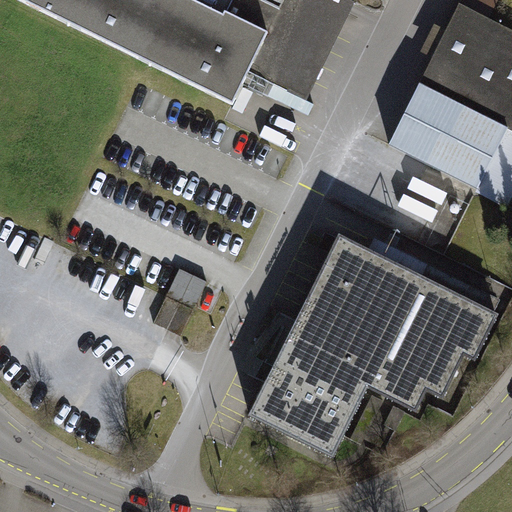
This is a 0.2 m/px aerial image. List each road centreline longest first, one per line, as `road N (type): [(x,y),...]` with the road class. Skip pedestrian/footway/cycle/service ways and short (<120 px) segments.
road 1 (tertiary): [(155,511),(0,439)]
road 2 (tertiary): [(511,411),(465,458),(407,497)]
